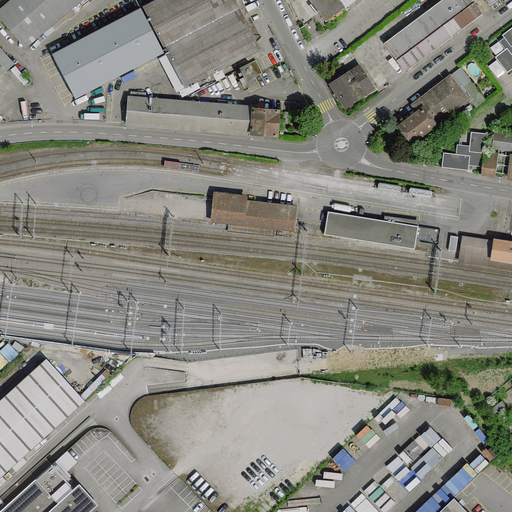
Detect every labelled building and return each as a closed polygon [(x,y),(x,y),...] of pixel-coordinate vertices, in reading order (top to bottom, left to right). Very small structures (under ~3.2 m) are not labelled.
[(84,0),(11,0),(0,10),(0,17),(28,49),(84,0)] [(266,49),(239,0),(158,0),(54,56),(77,99),(165,52),(186,92),(266,49)] [(346,7),(340,0),(309,0),(326,22),(346,7)] [(340,0),(346,7),(347,8),(357,0),(340,0)] [(397,60),(474,2),(472,0),(443,0),(385,44),(397,60)] [(483,14),(474,2),(397,60),(406,72),(483,14)] [(511,28),(503,35),(505,38),(500,42),(506,50),(496,57),(508,72),(511,69),(511,28)] [(0,80),(17,66),(0,46),(0,80)] [(260,58),(243,66),(252,87),(266,80),(264,76),(267,74),(260,58)] [(360,66),(332,85),(347,107),(375,88),(360,66)] [(418,111),(399,126),(412,144),(479,92),(461,69),(414,105),(418,111)] [(280,138),(282,109),(129,96),(127,124),(280,138)] [(482,167),(484,152),(486,134),(472,132),(470,146),(458,145),(456,155),(444,153),(442,167),(469,171),(469,165),(482,167)] [(511,135),(495,133),(493,148),(499,149),(511,150),(511,135)] [(499,154),(484,152),(482,167),(481,173),(495,175),(496,173),(510,175),(510,178),(511,178),(511,150),(499,149),(499,154)] [(244,198),(213,194),(213,198),(211,219),(292,229),(295,208),(244,202),(244,198)] [(383,220),(327,212),(324,232),(415,246),(419,221),(383,216),(383,220)] [(511,243),(464,237),(461,256),(511,263),(511,243)] [(13,344),(0,352),(0,369),(13,362),(11,357),(19,352),(13,344)] [(0,481),(88,402),(50,360),(0,404),(0,481)] [(79,457),(100,438),(91,430),(71,449),(79,457)] [(50,460),(49,458),(4,499),(10,505),(2,511),(94,511),(101,506),(82,485),(77,489),(65,476),(78,463),(69,454),(56,466),(50,460)] [(505,511),(511,506),(511,490),(489,466),(440,511),(505,511)]
